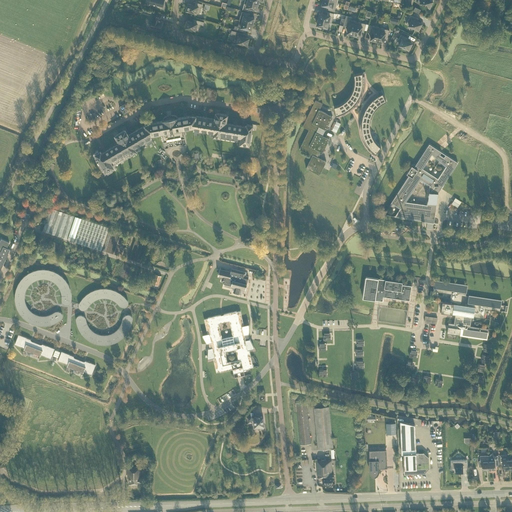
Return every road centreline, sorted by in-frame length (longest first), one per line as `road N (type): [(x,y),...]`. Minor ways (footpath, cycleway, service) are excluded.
road 1 (unclassified): [(364,225),(365,192),(411,97),(500,152),(508,211)]
road 2 (unclassified): [(217,511),(498,501)]
road 3 (secondary): [(27,510),(287,501)]
road 4 (residential): [(50,168),(70,139),(86,141),(159,102),(263,111)]
road 5 (secondary): [(287,501),(498,493)]
road 6 (unclassified): [(276,356),(243,391),(193,416),(152,405),(123,373)]
road 7 (unclassified): [(123,373),(173,270),(240,241)]
road 8 (residential): [(445,0),(413,61),(306,32)]
road 9 (unclassified): [(108,0),(24,157)]
road 10 (residential): [(276,356),(343,237),(364,225)]
road 11 (unclassified): [(287,501),(276,356)]
road 12 (unclassified): [(123,373),(97,353),(0,319)]
road 13 (residential): [(62,193),(104,209),(161,178),(183,180)]
road 14 (unclassified): [(364,225),(471,236),(486,227)]
